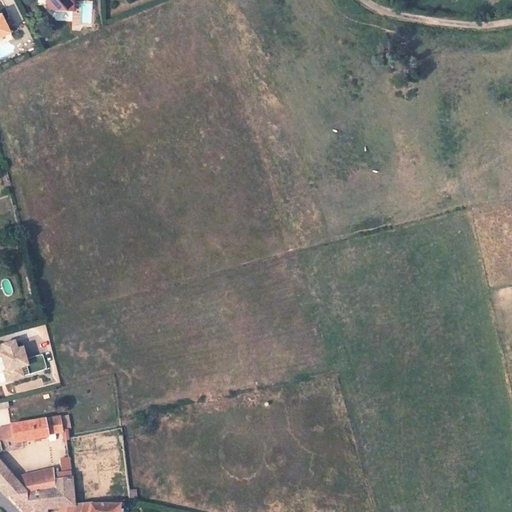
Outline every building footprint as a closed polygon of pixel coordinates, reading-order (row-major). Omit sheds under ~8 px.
[(46,0),(46,5),(53,12),(63,12),(72,12),(72,0),(46,0)] [(1,14),(0,14),(0,37),(10,32),(1,14)] [(16,370),(19,379),(28,377),(26,368),(33,366),(29,352),(24,349),(22,349),(19,341),(0,346),(0,347),(2,355),(7,354),(12,371),(16,370)] [(33,366),(26,368),(28,377),(35,375),(33,366)] [(19,379),(16,370),(12,371),(10,372),(12,381),(19,379)] [(17,392),(43,387),(42,379),(15,384),(17,392)] [(0,422),(11,420),(7,402),(0,403),(0,422)] [(47,490),(54,507),(63,506),(83,504),(76,473),(55,476),(54,471),(14,477),(0,460),(0,457),(22,453),(20,442),(66,436),(62,421),(13,426),(15,441),(0,443),(0,486),(8,496),(47,490)] [(54,507),(47,490),(8,496),(22,511),(36,511),(55,509),(54,507)]
